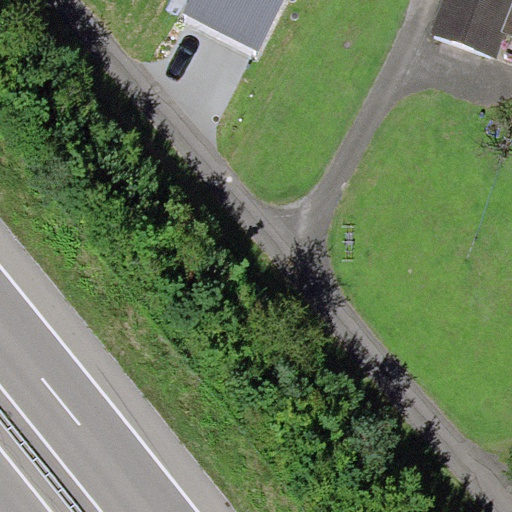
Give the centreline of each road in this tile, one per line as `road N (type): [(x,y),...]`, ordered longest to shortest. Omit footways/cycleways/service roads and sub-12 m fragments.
road 1 (residential): [(57,0),(486,511)]
road 2 (motorway): [(152,511),(0,323)]
